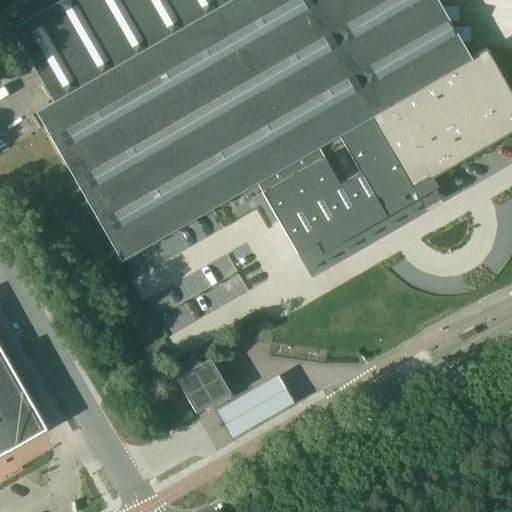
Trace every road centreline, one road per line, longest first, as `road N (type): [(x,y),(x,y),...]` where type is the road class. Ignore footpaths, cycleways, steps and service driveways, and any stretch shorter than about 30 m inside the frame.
road 1 (secondary): [(240,511),(511,348)]
road 2 (unclassified): [(139,511),(0,261)]
